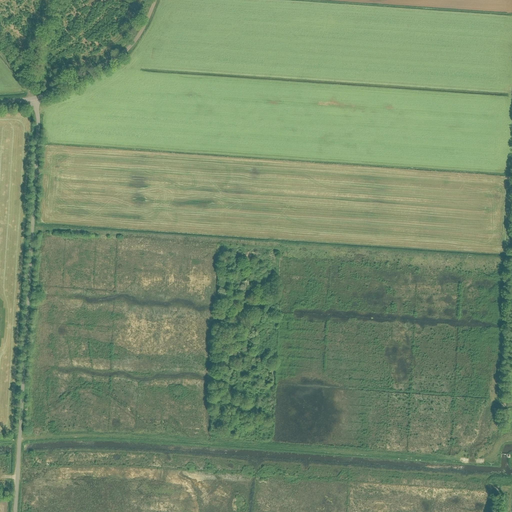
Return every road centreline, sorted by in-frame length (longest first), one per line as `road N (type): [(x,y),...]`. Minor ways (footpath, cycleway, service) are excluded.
road 1 (track): [(19,441),(102,438),(488,460),(511,439)]
road 2 (unclassified): [(14,511),(34,104)]
road 3 (unclassified): [(34,104),(128,47),(154,0)]
